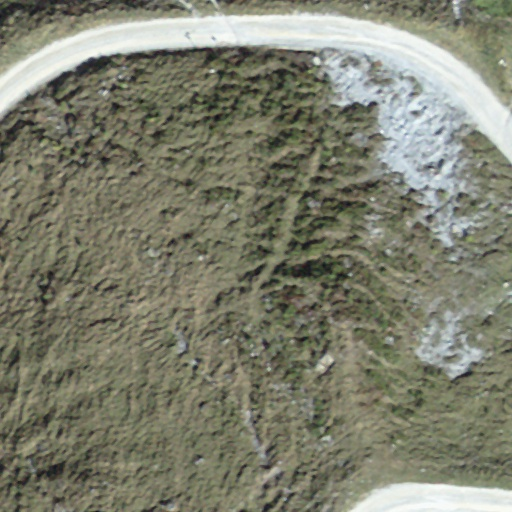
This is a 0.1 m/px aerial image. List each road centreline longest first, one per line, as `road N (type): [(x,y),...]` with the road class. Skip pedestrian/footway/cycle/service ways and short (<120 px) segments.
road 1 (track): [(511,140),(447,78),(364,46),(208,36),(112,41),(48,61),(0,96)]
road 2 (track): [(387,511),(439,501),(511,508)]
